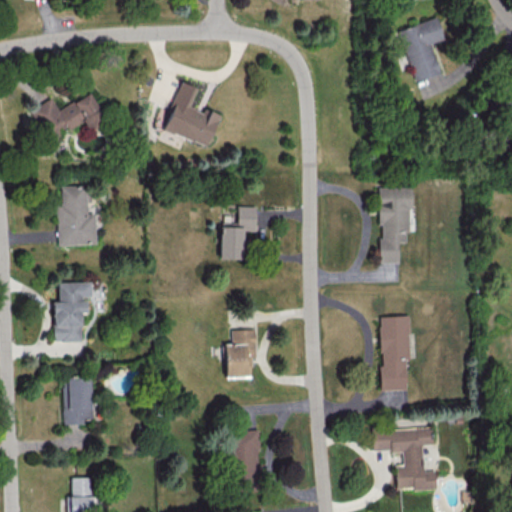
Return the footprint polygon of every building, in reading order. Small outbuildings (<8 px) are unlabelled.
[(412,80),(438,72),(429,43),(442,39),(436,17),(396,29),(412,80)] [(204,145),(217,113),(202,108),(201,111),(188,106),(196,87),(180,81),(162,129),(204,145)] [(56,109),(50,97),(30,107),(46,140),(81,122),(87,135),(98,129),(96,124),(103,120),(89,92),(56,109)] [(56,244),(94,243),(92,212),(85,212),(85,201),(88,201),(88,184),(58,185),(59,202),(54,203),(56,244)] [(376,262),(396,262),(396,242),(402,242),(402,232),(408,232),(408,186),(375,186),(375,224),(380,224),(380,238),(376,238),(376,262)] [(218,258),(241,258),(241,230),(253,230),(253,205),(235,205),(235,221),(218,221),(218,258)] [(56,282),(56,300),(51,300),(52,341),(79,340),(78,312),(84,312),(84,297),(88,297),(88,281),(56,282)] [(407,389),(404,315),(376,316),(379,390),(407,389)] [(252,328),(229,328),(229,343),(222,343),(223,377),(248,376),(247,357),(253,357),(252,328)] [(80,423),(79,418),(89,418),(88,377),(60,378),(61,424),(80,423)] [(394,489),(434,487),(433,470),(421,470),(420,444),(430,444),(429,426),(369,429),(370,451),(400,450),(400,464),(393,464),(394,489)] [(225,431),(228,482),(237,481),(238,489),(257,488),(254,429),(225,431)] [(66,511),(93,511),(93,495),(88,495),(88,476),(66,476),(66,511)]
